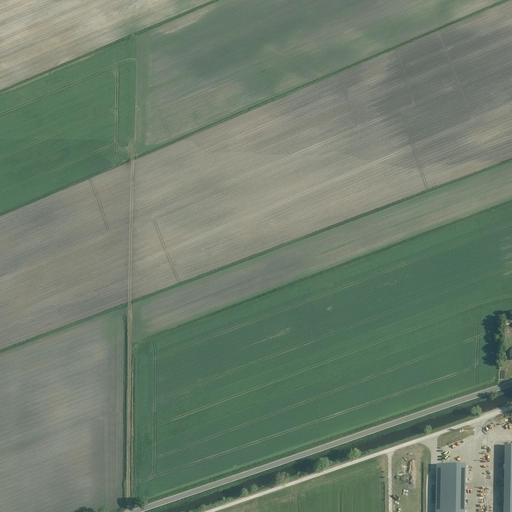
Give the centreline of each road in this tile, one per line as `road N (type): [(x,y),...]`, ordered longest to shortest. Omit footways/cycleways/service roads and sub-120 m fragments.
road 1 (unclassified): [(133,511),(511,383)]
road 2 (unclassified): [(201,511),(511,407)]
